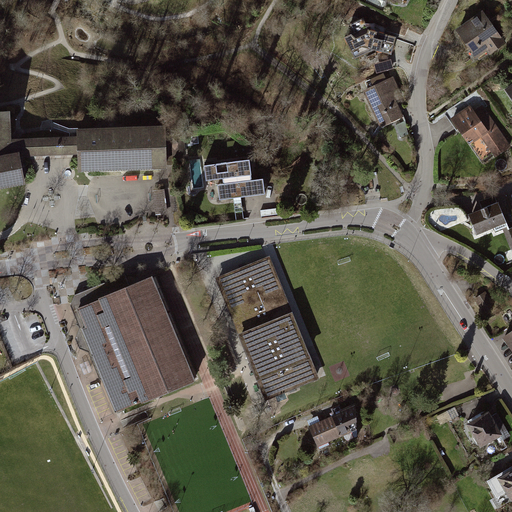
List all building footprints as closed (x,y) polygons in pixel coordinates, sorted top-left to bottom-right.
[(485,10),(455,29),(476,62),(506,43),(485,10)] [(392,30),(353,11),(340,36),(379,55),(382,49),(395,55),(402,40),(390,34),(392,30)] [(395,77),(362,91),(379,129),(404,118),(396,102),(404,98),(395,77)] [(476,95),(448,114),(469,145),(481,137),(496,157),(511,146),(476,95)] [(0,186),(24,182),(19,156),(18,154),(18,141),(9,141),(8,112),(0,112),(0,186)] [(78,131),(78,139),(79,154),(80,169),(172,165),(172,164),(173,164),(171,128),(164,128),(78,131)] [(78,139),(18,141),(18,154),(19,156),(79,154),(78,139)] [(248,162),(203,167),(205,183),(218,181),(220,201),(264,196),(262,181),(250,183),(248,162)] [(156,216),(169,214),(167,193),(154,194),(156,216)] [(498,203),(466,215),(475,239),(502,228),(511,253),(511,227),(508,228),(498,203)] [(219,279),(241,334),(291,314),(268,259),(219,279)] [(125,275),(70,297),(116,412),(195,380),(154,276),(130,286),(125,275)] [(495,305),(486,291),(473,300),(482,314),(495,305)] [(316,377),(291,314),(241,334),(267,397),(316,377)] [(511,330),(502,337),(511,352),(511,330)] [(355,404),(309,426),(317,446),(356,430),(355,404)] [(489,411),(464,424),(477,450),(502,437),(489,411)] [(511,467),(494,477),(508,503),(511,501),(511,467)]
